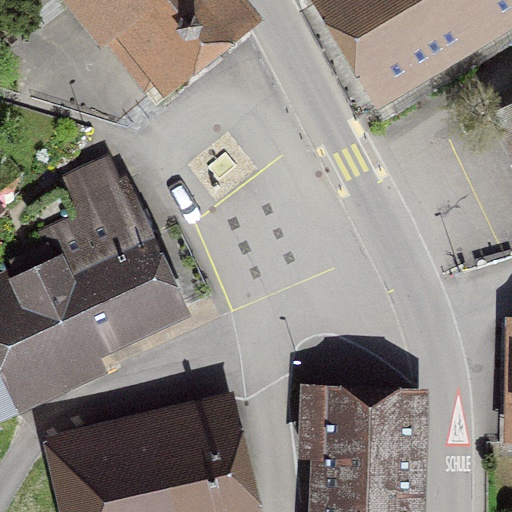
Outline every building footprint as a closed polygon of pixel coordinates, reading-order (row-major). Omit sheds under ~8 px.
[(166,76),(242,16),(228,0),(70,0),(103,41),(125,24),(166,76)] [(511,6),(511,0),(325,0),(378,87),(511,6)] [(0,416),(70,385),(59,362),(178,308),(119,182),(71,204),(77,217),(42,233),(57,264),(20,281),(14,268),(0,274),(0,416)] [(327,444),(323,511),(406,511),(411,391),(338,387),(327,444)] [(256,511),(233,413),(49,456),(63,511),(256,511)]
